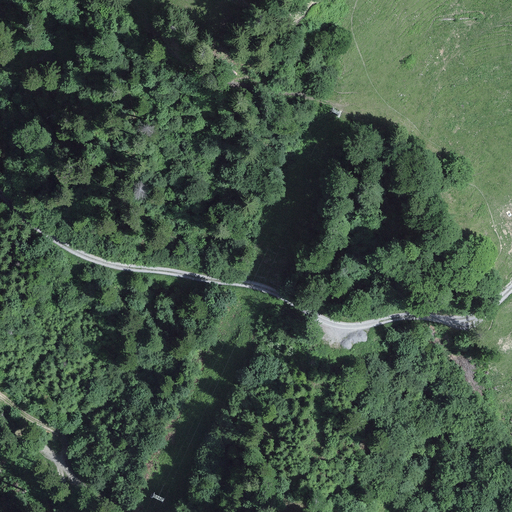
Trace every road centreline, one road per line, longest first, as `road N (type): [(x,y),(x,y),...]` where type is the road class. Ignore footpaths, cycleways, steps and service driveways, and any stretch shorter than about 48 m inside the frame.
road 1 (track): [(494,303),(465,324),(418,315),(342,327),(267,288),(79,254),(0,200)]
road 2 (track): [(381,511),(423,430),(452,429),(511,461)]
